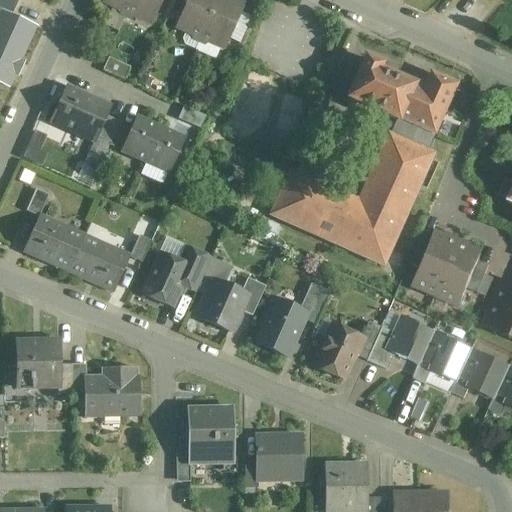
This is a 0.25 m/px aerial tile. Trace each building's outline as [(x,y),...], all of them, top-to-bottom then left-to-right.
[(19,0),(0,0),(0,85),(9,89),(15,77),(17,78),(25,61),(22,60),(37,27),(12,16),(19,0)] [(133,0),(104,0),(106,4),(112,7),(113,6),(127,13),(133,0)] [(133,0),(127,13),(142,19),(142,20),(148,23),(153,21),(156,15),(155,14),(161,0),(133,0)] [(188,0),(181,18),(179,18),(177,24),(179,29),(185,32),(186,31),(200,38),(217,0),(188,0)] [(242,6),(228,0),(217,0),(200,38),(215,44),(215,46),(221,48),(226,46),(229,40),(228,39),(240,14),(243,7),(242,6)] [(260,0),(244,0),(242,6),(243,7),(240,14),(251,19),(260,0)] [(130,68),(108,58),(102,71),(124,81),(130,68)] [(423,90),(379,70),(381,65),(365,58),(347,100),(363,107),(363,106),(396,122),(397,122),(399,118),(409,123),(434,134),(455,86),(430,74),(423,90)] [(111,108),(65,88),(49,123),(93,143),(95,144),(97,139),(107,117),(111,108)] [(205,118),(183,108),(177,120),(199,130),(205,118)] [(107,117),(97,139),(109,144),(119,123),(107,117)] [(388,136),(358,202),(290,172),(270,216),(383,267),(432,156),(428,154),(426,153),(433,135),(434,134),(409,123),(399,118),(397,122),(396,122),(390,137),(388,136)] [(160,130),(136,119),(132,128),(121,151),(121,152),(145,163),(160,130)] [(119,123),(109,146),(121,151),(132,128),(120,123),(119,123)] [(183,141),(160,130),(145,163),(169,174),(183,141)] [(109,144),(97,139),(95,144),(93,143),(86,160),(99,166),(109,144)] [(48,196),(35,191),(25,213),(38,219),(39,217),(48,196)] [(84,237),(39,217),(38,219),(23,253),(68,273),(84,237)] [(456,244),(432,234),(429,241),(418,269),(411,286),(435,296),(456,244)] [(129,258),(84,237),(68,273),(113,293),(129,259),(129,258)] [(129,258),(129,259),(141,264),(151,243),(138,237),(129,258)] [(418,237),(407,265),(418,269),(429,241),(418,237)] [(480,254),(456,244),(435,296),(459,306),(466,289),(477,261),(480,254)] [(210,260),(185,249),(178,263),(189,268),(181,287),(195,293),(210,260)] [(178,263),(160,255),(142,295),(171,309),(181,287),(189,268),(178,263)] [(477,261),(466,289),(477,294),(488,266),(477,261)] [(265,287),(247,279),(240,294),(247,297),(240,312),(251,317),(265,287)] [(511,282),(506,280),(495,304),(511,311),(511,282)] [(240,294),(214,282),(198,319),(231,334),(240,312),(247,297),(240,294)] [(329,293),(310,285),(298,311),(305,314),(302,321),(315,326),(329,293)] [(279,303),(275,312),(265,316),(261,326),(262,329),(255,344),(287,358),(295,340),(294,338),(302,321),(305,314),(298,311),(279,303)] [(511,311),(495,304),(485,328),(511,339),(511,311)] [(434,333),(399,317),(392,334),(384,351),(394,355),(418,366),(424,353),(434,333)] [(368,323),(361,339),(363,340),(355,357),(366,362),(366,361),(381,329),(381,328),(368,323)] [(361,339),(336,328),(331,338),(327,337),(326,341),(323,340),(319,350),(321,351),(314,367),(343,380),(348,369),(350,369),(355,357),(363,340),(361,339)] [(366,361),(366,362),(387,371),(394,355),(384,351),(392,334),(381,328),(381,329),(366,361)] [(471,350),(446,339),(447,337),(435,331),(434,333),(424,353),(437,359),(431,372),(456,383),(462,370),(471,350)] [(57,366),(57,342),(17,343),(17,390),(56,390),(58,390),(57,366)] [(509,367),(471,350),(462,370),(475,376),(469,389),(493,401),(499,389),(509,367)] [(418,366),(412,379),(425,385),(431,372),(437,359),(424,353),(418,366)] [(70,366),(57,366),(58,390),(56,390),(56,396),(71,395),(71,394),(70,366)] [(85,378),(84,366),(70,366),(71,394),(83,394),(82,378),(85,378)] [(511,368),(509,367),(499,389),(511,395),(506,406),(511,409),(511,368)] [(136,380),(136,370),(110,370),(110,377),(85,378),(82,378),(83,394),(83,420),(102,420),(102,415),(120,414),(123,416),(127,417),(132,416),(133,415),(137,410),(137,408),(137,396),(139,395),(139,380),(136,380)] [(456,383),(451,394),(464,399),(469,389),(475,376),(462,370),(456,383)] [(493,401),(489,411),(501,417),(506,406),(511,395),(499,389),(493,401)] [(230,409),(189,411),(189,427),(191,426),(191,439),(187,439),(187,452),(188,467),(189,467),(231,466),(230,409)] [(300,482),(300,437),(255,438),(255,451),(255,454),(255,464),(256,482),(257,482),(300,482)] [(187,452),(175,452),(176,482),(190,482),(189,467),(188,467),(187,452)] [(256,482),(255,464),(244,464),(244,490),(257,490),(257,482),(256,482)] [(366,511),(367,499),(366,466),(323,467),(324,511),(366,511)] [(447,511),(448,495),(392,495),(392,511),(447,511)] [(380,511),(380,499),(367,499),(366,511),(380,511)]
